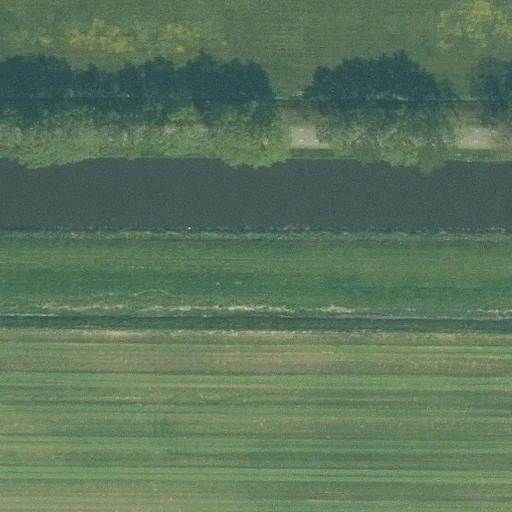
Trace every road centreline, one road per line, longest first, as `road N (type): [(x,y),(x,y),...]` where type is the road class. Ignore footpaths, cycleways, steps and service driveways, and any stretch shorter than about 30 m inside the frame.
road 1 (track): [(511,264),(0,253)]
road 2 (unclassified): [(511,138),(0,134)]
